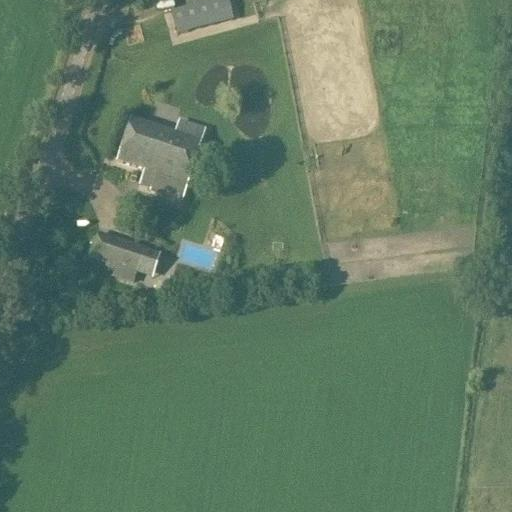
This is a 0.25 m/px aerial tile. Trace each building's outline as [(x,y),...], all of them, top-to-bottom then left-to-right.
[(177,37),(188,34),(186,24),(209,18),(205,4),(171,13),(177,37)] [(149,193),(180,203),(202,135),(178,128),(175,137),(131,123),(116,166),(154,178),(149,193)] [(89,261),(151,282),(159,256),(97,235),(89,261)] [(178,259),(210,270),(217,253),(185,241),(178,259)] [(157,283),(153,295),(153,296),(166,300),(168,294),(170,288),(157,283)]
